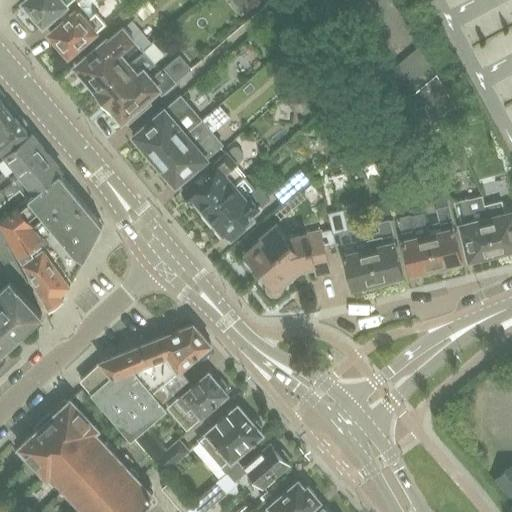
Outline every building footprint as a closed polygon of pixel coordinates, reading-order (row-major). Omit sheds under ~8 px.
[(45,24),(71,2),(72,0),(23,0),(24,0),(45,24)] [(97,35),(97,32),(106,24),(91,6),(91,3),(91,1),(91,0),(72,0),(71,2),(76,8),(50,31),(60,43),(57,45),(65,54),(68,52),(71,55),(88,39),(92,39),(97,35)] [(339,25),(361,7),(356,0),(324,0),(310,12),(301,3),(284,7),(311,27),(312,28),(331,12),(339,25)] [(126,7),(116,16),(121,22),(131,13),(126,7)] [(339,25),(348,39),(370,21),(361,7),(339,25)] [(320,39),(339,25),(331,12),(312,28),(320,39)] [(391,55),(370,21),(348,39),(369,73),(391,55)] [(97,90),(138,56),(144,50),(124,26),(78,64),(98,87),(96,89),(97,90)] [(434,71),(419,48),(398,66),(413,88),(434,71)] [(152,79),(146,71),(155,63),(144,50),(138,56),(97,90),(111,106),(113,105),(123,117),(129,112),(134,117),(151,102),(147,97),(158,88),(163,93),(193,68),(181,54),(152,79)] [(445,110),(457,106),(438,75),(412,95),(418,108),(440,98),(445,110)] [(0,149),(28,129),(0,94),(0,149)] [(156,158),(202,120),(182,96),(171,105),(170,104),(136,133),(147,147),(147,148),(156,158)] [(222,143),(211,130),(202,120),(156,158),(164,169),(165,169),(176,182),(211,153),(222,143)] [(0,186),(45,150),(33,134),(0,160),(6,167),(0,171),(0,186)] [(363,135),(342,154),(349,170),(373,160),(363,135)] [(202,213),(245,178),(234,165),(243,158),(243,153),(238,147),(236,146),(182,190),(202,213)] [(22,201),(61,171),(60,170),(61,169),(45,150),(0,186),(0,202),(21,185),(29,195),(21,201),(22,201)] [(309,180),(300,169),(273,192),(282,203),(309,180)] [(61,171),(22,201),(46,233),(19,252),(24,261),(43,246),(46,244),(70,279),(72,279),(83,257),(85,258),(103,224),(61,171)] [(255,220),(251,214),(270,199),(260,186),(255,190),(245,178),(202,213),(212,226),(217,222),(231,239),(255,220)] [(390,213),(385,195),(370,199),(375,217),(390,213)] [(485,259),(497,256),(485,206),(483,196),(470,199),(457,202),(470,258),(482,255),(485,259)] [(0,218),(19,252),(46,233),(22,201),(21,201),(0,218)] [(511,212),(504,215),(501,203),(485,206),(497,256),(508,253),(510,249),(511,248),(511,212)] [(438,209),(441,220),(426,224),(438,270),(452,267),(451,263),(462,260),(449,206),(438,209)] [(438,270),(426,224),(423,212),(398,219),(411,273),(423,270),(424,274),(438,270)] [(379,223),(381,232),(367,235),(370,247),(379,285),(393,281),(392,278),(403,275),(390,221),(379,223)] [(268,277),(267,286),(268,288),(269,290),(270,292),(272,293),(274,293),(276,293),(278,293),(280,291),(281,290),(282,287),(283,277),(297,265),(313,261),(316,273),(330,269),(320,230),(306,234),(307,238),(297,240),(293,244),(277,224),(263,236),(265,238),(247,252),(268,277)] [(15,257),(0,230),(0,256),(4,263),(15,257)] [(379,285),(370,247),(356,251),(351,230),(340,233),(353,288),(364,285),(365,288),(379,285)] [(43,246),(24,261),(50,306),(59,305),(63,297),(60,291),(70,283),(43,246)] [(0,365),(5,361),(0,355),(0,351),(41,313),(11,281),(0,291),(0,365)] [(189,381),(180,371),(206,349),(204,346),(210,341),(195,323),(103,358),(100,360),(112,375),(92,393),(130,440),(167,410),(162,404),(189,381)] [(399,334),(385,342),(392,353),(406,345),(399,334)] [(169,405),(177,415),(192,402),(202,414),(228,391),(227,390),(230,386),(222,376),(218,380),(210,370),(169,405)] [(86,386),(76,395),(81,401),(91,392),(86,386)] [(99,428),(92,421),(72,399),(55,414),(54,415),(52,412),(40,422),(36,426),(39,428),(38,429),(38,430),(21,446),(48,475),(52,471),(84,507),(78,511),(132,511),(153,493),(148,489),(152,486),(143,476),(139,479),(96,431),(99,428)] [(206,453),(207,452),(219,466),(221,465),(226,472),(240,459),(235,454),(262,431),(260,429),(261,428),(262,422),(257,416),(251,416),(250,417),(238,403),(226,413),(225,412),(214,421),(215,423),(204,432),(205,432),(195,441),(206,453)] [(190,450),(180,438),(154,459),(164,472),(190,450)] [(256,455),(255,453),(243,463),(240,459),(226,472),(234,481),(245,471),(249,475),(251,473),(262,485),(265,482),(267,485),(274,479),(272,477),(288,462),(286,460),(289,458),(281,448),(278,451),(271,442),(256,455)] [(511,461),(493,479),(511,500),(511,461)] [(185,511),(194,505),(192,503),(191,503),(172,479),(162,488),(182,511),(185,511)] [(305,487),(300,481),(298,479),(260,511),(304,511),(319,499),(308,485),(305,487)] [(192,503),(194,505),(200,511),(204,511),(227,492),(216,481),(192,503)]
